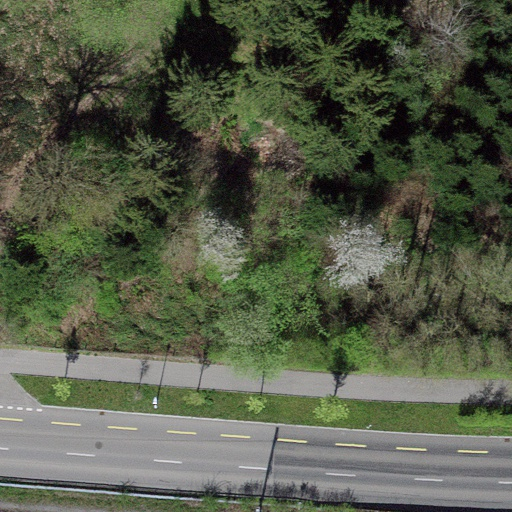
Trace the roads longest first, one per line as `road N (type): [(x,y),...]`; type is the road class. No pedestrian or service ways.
road 1 (tertiary): [(511,483),(0,448)]
road 2 (track): [(162,0),(111,94),(10,209),(0,240)]
